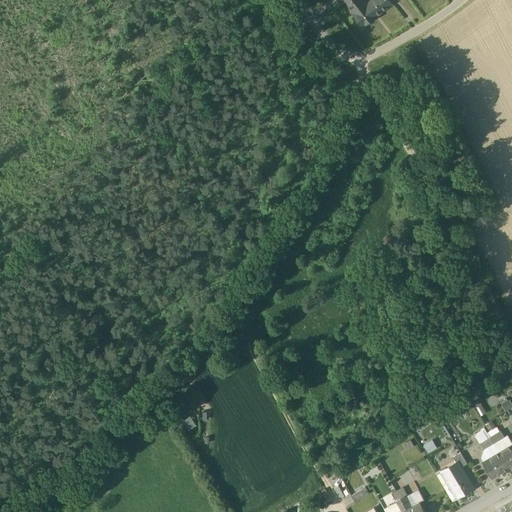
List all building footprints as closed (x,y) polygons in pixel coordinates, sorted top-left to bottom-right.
[(392,3),(390,0),(370,0),(367,3),(364,0),(343,0),(354,13),(352,14),(361,26),(392,3)] [(501,406),(505,413),(511,408),(508,402),(501,406)] [(476,409),(481,417),(486,414),(481,406),(476,409)] [(190,415),(183,419),(189,429),(196,424),(190,415)] [(432,422),(436,429),(442,426),(438,419),(432,422)] [(475,436),(480,445),(489,439),(484,430),(475,436)] [(500,433),(490,439),(494,445),(504,439),(500,433)] [(489,439),(480,445),(484,451),(494,445),(490,439),(489,439)] [(402,446),(405,451),(413,447),(410,442),(402,446)] [(431,442),(423,446),(428,454),(436,450),(431,442)] [(511,446),(499,454),(509,469),(511,467),(511,446)] [(509,469),(499,454),(482,464),(492,480),(509,469)] [(467,466),(460,455),(453,459),(456,465),(458,464),(461,469),(467,466)] [(461,469),(458,464),(456,465),(441,473),(441,474),(457,500),(473,490),(461,469)] [(457,500),(441,474),(437,477),(452,503),(457,500)] [(367,495),(363,489),(351,496),(355,503),(367,495)] [(402,504),(406,502),(405,499),(407,499),(402,489),(396,492),(402,504)] [(413,493),(419,504),(424,501),(418,491),(413,493)] [(392,495),(397,504),(398,506),(400,505),(402,504),(396,492),(392,495)] [(406,502),(402,504),(406,511),(410,509),(406,502)]
